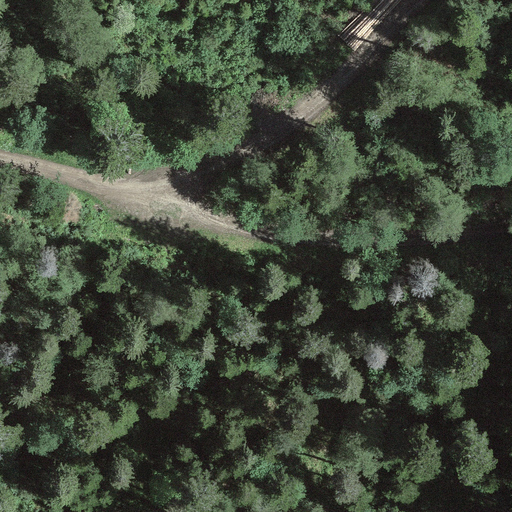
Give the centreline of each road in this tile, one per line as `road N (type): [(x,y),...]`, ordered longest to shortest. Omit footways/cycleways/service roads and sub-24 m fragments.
road 1 (track): [(0,147),(308,237),(511,208)]
road 2 (track): [(128,183),(364,97),(461,0)]
